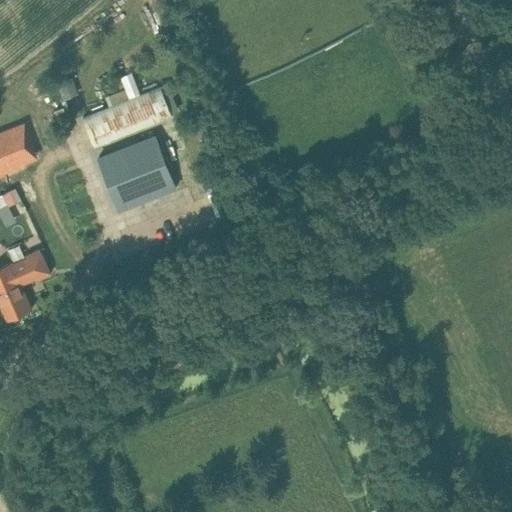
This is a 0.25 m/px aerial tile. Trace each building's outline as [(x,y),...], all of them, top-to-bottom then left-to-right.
[(85,117),(97,146),(174,112),(163,86),(143,94),(133,72),(123,77),(127,86),(107,95),(112,105),(85,117)] [(72,76),(57,82),(64,98),(79,92),(72,76)] [(25,122),(0,132),(0,174),(25,164),(20,151),(34,145),(25,122)] [(156,132),(98,155),(120,210),(178,187),(156,132)] [(59,184),(81,184),(81,173),(59,173),(59,184)] [(24,284),(37,278),(48,273),(37,249),(0,265),(0,300),(8,319),(34,307),(24,284)]
